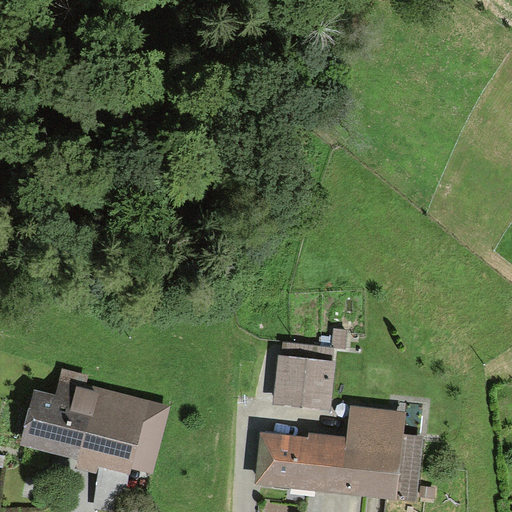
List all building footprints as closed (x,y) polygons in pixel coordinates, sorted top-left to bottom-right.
[(335,347),(349,347),(350,330),(335,330),(335,347)] [(288,350),(333,357),(334,348),(289,341),(288,350)] [(276,408),(327,414),(331,374),(280,369),(276,408)] [(153,411),(47,386),(30,458),(136,483),(153,411)] [(265,439),(260,487),(408,502),(414,445),(398,443),(401,419),(357,414),(354,448),(265,439)]
